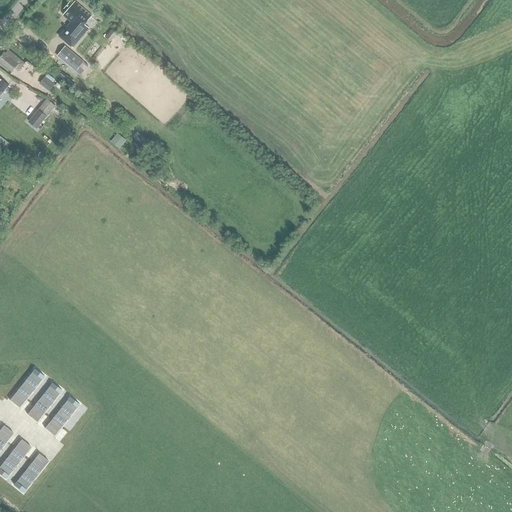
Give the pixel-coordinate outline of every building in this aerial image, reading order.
[(89,29),(84,24),(91,17),(74,2),(72,4),(70,2),(64,9),(66,11),(63,15),(70,21),(59,35),(73,47),(89,29)] [(105,37),(110,42),(119,31),(114,27),(105,37)] [(83,62),(64,46),(56,56),(75,72),(83,62)] [(0,63),(11,73),(14,69),(18,72),(24,64),(8,50),(5,54),(4,53),(0,56),(0,63)] [(55,84),(44,76),(39,84),(49,92),(55,84)] [(0,78),(0,95),(8,86),(0,78)] [(38,110),(30,120),(28,122),(36,129),(46,117),(38,110)] [(117,133),(114,138),(122,145),(126,140),(117,133)] [(33,365),(7,397),(16,404),(21,398),(42,373),(33,365)] [(51,382),(24,414),(33,421),(38,415),(60,389),(51,382)] [(70,397),(44,429),(53,436),(58,430),(79,405),(70,397)] [(0,425),(0,444),(11,431),(2,424),(0,425)] [(15,444),(0,462),(0,474),(3,477),(30,445),(21,438),(15,444)] [(32,459),(11,484),(20,492),(47,460),(38,453),(32,459)]
